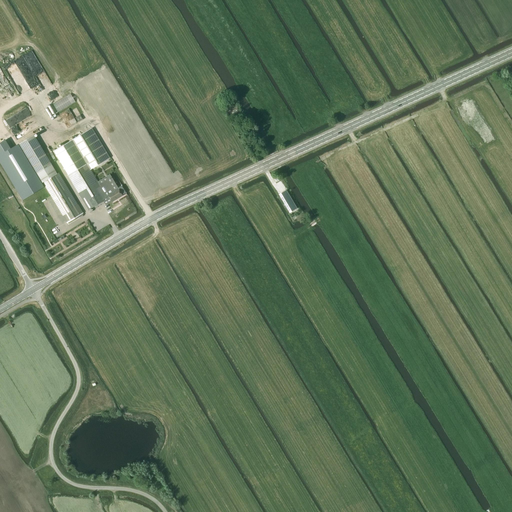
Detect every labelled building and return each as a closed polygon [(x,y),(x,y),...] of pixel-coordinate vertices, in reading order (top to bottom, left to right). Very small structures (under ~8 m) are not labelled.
[(30,95),(14,68),(5,73),(21,100),(30,95)] [(40,78),(33,82),(47,106),(55,102),(40,78)] [(68,143),(53,152),(67,174),(88,210),(108,198),(105,193),(111,189),(107,183),(101,187),(99,184),(91,170),(91,169),(110,158),(92,128),(73,140),(68,143)] [(37,174),(52,165),(34,135),(19,144),(37,174)] [(52,165),(37,174),(42,182),(57,174),(52,165)] [(67,223),(83,213),(59,172),(57,174),(42,182),(67,223)] [(105,193),(108,198),(109,197),(113,202),(122,196),(118,188),(113,191),(112,189),(111,189),(105,193)] [(283,194),(279,196),(288,210),(289,213),(297,208),(295,206),(286,190),(287,192),(284,194),(283,194)]
